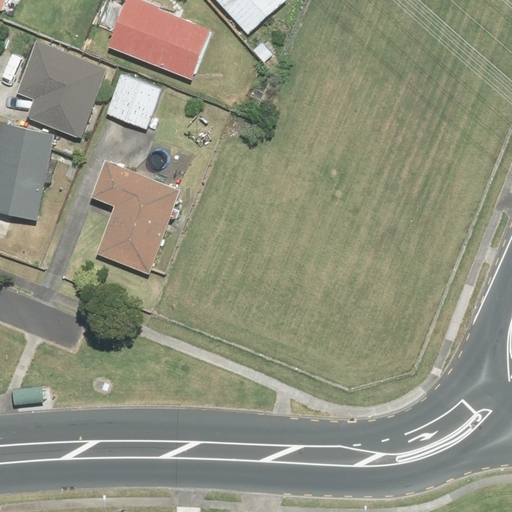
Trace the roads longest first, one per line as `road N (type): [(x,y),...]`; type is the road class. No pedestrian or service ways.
road 1 (secondary): [(0,464),(180,450),(322,460)]
road 2 (secondary): [(511,416),(474,446),(408,474),(322,460)]
road 3 (secondary): [(322,460),(469,394)]
